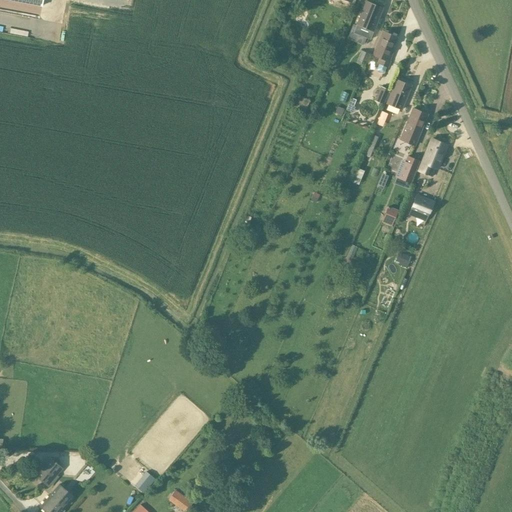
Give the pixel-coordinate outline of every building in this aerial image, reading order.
[(366,1),(356,25),(353,33),(370,40),(373,32),(383,8),(366,1)] [(377,71),(383,73),(384,72),(387,67),(394,51),(392,50),(397,37),(383,31),(373,55),(380,58),(378,63),(379,64),(377,69),(377,71)] [(368,54),(361,51),(356,63),(364,66),(368,54)] [(401,109),(411,86),(397,80),(387,103),(401,109)] [(388,91),(380,88),(374,101),(383,105),(388,91)] [(415,145),(427,114),(413,109),(400,139),(415,145)] [(362,155),(369,158),(377,138),(370,135),(362,155)] [(437,169),(447,145),(432,139),(419,170),(432,175),(435,168),(437,169)] [(405,163),(401,162),(394,178),(409,184),(418,163),(407,158),(405,163)] [(379,179),(385,182),(387,176),(381,174),(379,179)] [(411,209),(427,216),(433,201),(417,194),(411,209)] [(388,208),(382,223),(391,227),(397,212),(388,208)] [(476,236),(477,235),(471,222),(448,232),(454,246),(469,239),(473,246),(471,247),(475,255),(469,257),(474,267),(479,264),(483,272),(497,266),(494,258),(496,257),(492,247),(489,248),(486,240),(479,243),(476,236)] [(400,251),(395,259),(406,266),(411,257),(400,251)] [(458,341),(475,348),(479,337),(480,337),(480,336),(482,332),(482,333),(482,332),(486,322),(470,316),(476,301),(460,294),(454,310),(461,313),(454,329),(462,332),(458,341)] [(431,370),(425,385),(422,383),(413,406),(421,409),(423,405),(447,414),(454,396),(439,390),(445,375),(431,370)] [(414,456),(401,450),(395,465),(402,468),(399,477),(425,488),(432,472),(421,467),(422,466),(421,466),(417,465),(417,464),(416,465),(411,463),(414,456)] [(63,465),(50,454),(34,474),(48,485),(63,465)] [(81,483),(91,470),(81,462),(71,475),(81,483)] [(144,493),(152,483),(147,480),(139,489),(144,493)] [(45,511),(61,511),(74,497),(58,484),(40,507),(45,511)] [(184,511),(186,511),(193,502),(175,490),(169,498),(177,503),(175,505),(184,511)]
